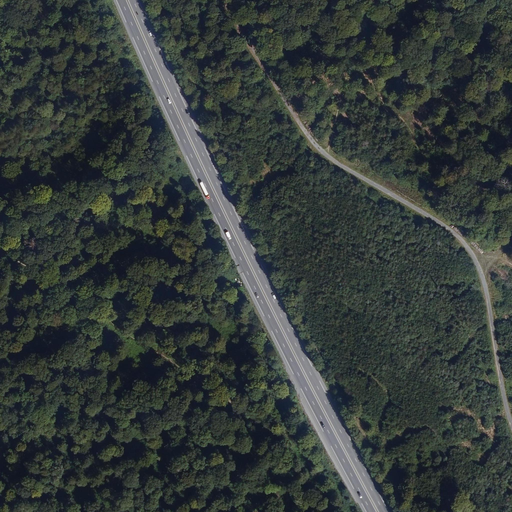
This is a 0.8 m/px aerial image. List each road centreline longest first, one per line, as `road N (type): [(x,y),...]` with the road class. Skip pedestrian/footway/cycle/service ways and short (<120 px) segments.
road 1 (motorway): [(384,511),(280,315),(133,0)]
road 2 (motorway): [(121,0),(231,240),(371,511)]
road 3 (unknown): [(0,240),(228,414),(263,464),(279,511)]
road 4 (track): [(328,162),(463,243),(487,290),(511,421)]
road 5 (unknown): [(357,0),(374,78),(501,257)]
road 6 (track): [(221,0),(328,162)]
